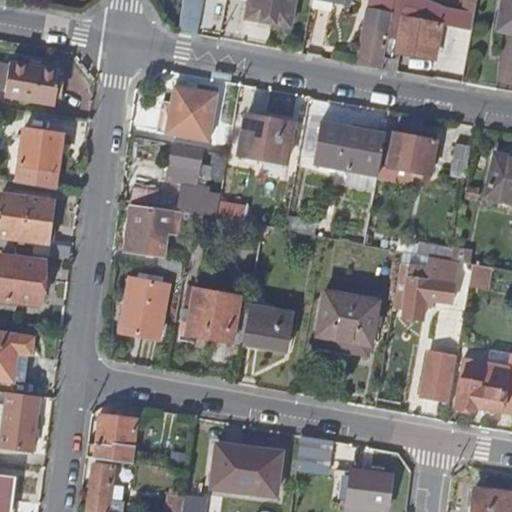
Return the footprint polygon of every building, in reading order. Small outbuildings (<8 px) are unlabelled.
[(197,32),(203,0),(183,0),(179,28),(197,32)] [(249,0),(246,15),(292,24),(296,0),(249,0)] [(479,0),(465,0),(462,20),(476,22),(479,0)] [(511,0),(505,0),(500,30),(504,30),(504,29),(511,30),(511,0)] [(382,66),(403,70),(407,50),(434,54),(441,10),(406,4),(404,13),(402,13),(396,47),(387,45),(382,66)] [(357,61),(382,66),(387,45),(392,13),(366,9),(357,61)] [(57,103),(62,103),(65,83),(59,83),(61,70),(0,62),(0,92),(6,93),(6,96),(56,104),(57,103)] [(210,140),(219,95),(178,87),(170,132),(210,140)] [(288,160),(295,122),(251,113),(243,153),(288,160)] [(391,130),(358,124),(357,129),(325,123),(318,162),(354,169),(351,183),(380,188),(391,130)] [(18,164),(59,169),(63,133),(23,128),(18,164)] [(390,167),(432,175),(438,140),(396,132),(390,167)] [(469,171),(474,145),(458,142),(453,168),(469,171)] [(206,149),(175,143),(169,184),(180,186),(181,180),(206,185),(209,170),(202,169),(206,149)] [(511,156),(497,154),(489,196),(511,200),(511,156)] [(16,180),(57,187),(59,169),(18,164),(16,180)] [(182,209),(195,212),(209,213),(213,194),(186,188),(182,209)] [(0,197),(0,233),(47,239),(52,199),(1,193),(0,197)] [(163,254),(163,252),(166,230),(182,232),(186,211),(154,207),(154,209),(133,206),(126,248),(163,254)] [(286,227),(307,231),(310,217),(289,213),(286,227)] [(307,231),(318,233),(320,219),(310,217),(307,231)] [(452,258),(474,262),(475,249),(471,248),(473,233),(462,230),(458,246),(454,245),(454,246),(452,258)] [(421,252),(452,258),(454,246),(423,240),(421,252)] [(54,254),(73,256),(74,246),(56,243),(54,254)] [(161,267),(184,271),(187,256),(163,252),(163,254),(161,267)] [(0,297),(39,303),(39,302),(40,291),(45,259),(1,253),(0,262),(0,297)] [(454,301),(459,269),(413,261),(408,290),(404,312),(424,316),(428,297),(454,301)] [(475,264),(473,284),(491,286),(494,266),(475,264)] [(161,339),(170,283),(130,276),(121,331),(161,339)] [(234,340),(242,296),(195,288),(188,331),(234,340)] [(48,292),(40,291),(39,302),(47,303),(48,292)] [(367,353),(376,303),(324,294),(315,344),(367,353)] [(252,297),(244,339),(286,347),(294,306),(252,297)] [(0,375),(12,377),(14,359),(18,333),(0,330),(0,375)] [(442,395),(450,353),(430,350),(423,391),(442,395)] [(511,364),(465,355),(456,405),(477,409),(478,405),(502,409),(505,407),(511,408),(511,364)] [(14,359),(12,377),(24,379),(27,361),(14,359)] [(38,394),(6,389),(4,402),(0,401),(0,430),(1,430),(0,437),(0,450),(30,454),(38,394)] [(90,438),(87,455),(132,461),(138,417),(102,412),(97,438),(90,438)] [(315,436),(302,435),(297,469),(327,473),(332,439),(315,436)] [(275,495),(280,451),(216,442),(211,487),(275,495)] [(88,510),(101,511),(114,511),(116,503),(110,503),(114,467),(94,464),(88,510)] [(389,509),(394,472),(355,466),(350,503),(352,503),(351,511),(382,511),(383,509),(389,509)] [(0,511),(18,511),(21,492),(23,478),(0,474),(0,511)] [(166,511),(183,511),(185,497),(185,495),(177,494),(178,488),(170,487),(166,511)] [(511,511),(511,491),(478,487),(475,511),(511,511)] [(24,511),(27,493),(21,492),(18,511),(24,511)] [(183,511),(200,511),(202,500),(185,497),(183,511)]
